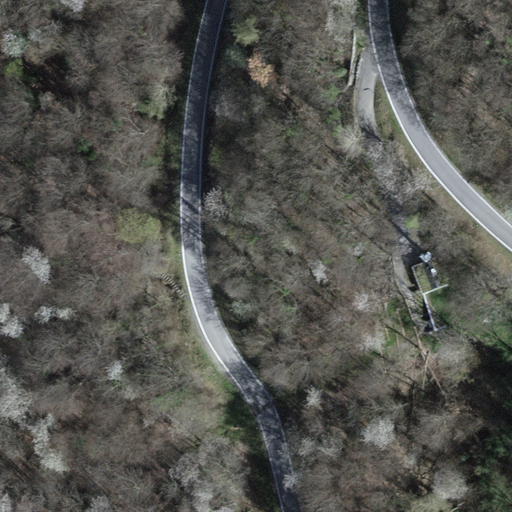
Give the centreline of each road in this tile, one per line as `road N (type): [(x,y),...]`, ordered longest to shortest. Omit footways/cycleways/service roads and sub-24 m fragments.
road 1 (unclassified): [(292,511),(267,417),(212,326),(193,250),(190,167),(216,0)]
road 2 (unclassified): [(383,46),(367,74),(365,117),(408,289)]
road 3 (unclassified): [(383,46),(404,107),(439,164)]
